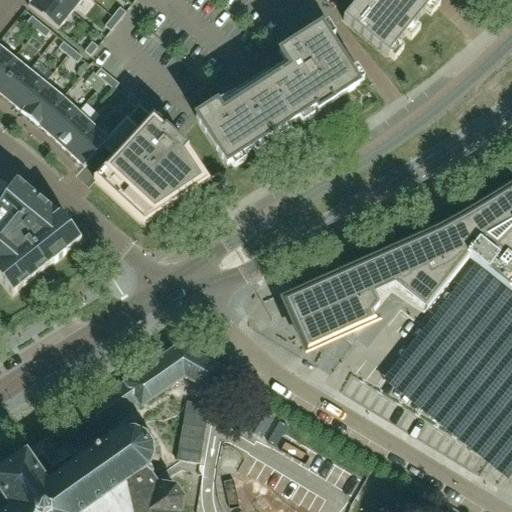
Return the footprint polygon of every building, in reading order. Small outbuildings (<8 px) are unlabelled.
[(71,14),(54,0),(33,0),(27,7),(57,31),(71,14)] [(82,0),(54,0),(71,14),(82,0)] [(361,0),(343,22),(388,59),(436,0),(368,0),(366,3),(361,0)] [(118,23),(126,14),(119,8),(111,18),(118,23)] [(41,25),(31,17),(25,24),(35,32),(41,25)] [(111,18),(103,28),(110,33),(118,23),(111,18)] [(35,32),(45,40),(50,33),(41,25),(35,32)] [(216,106),(195,119),(226,167),(314,111),(316,115),(319,113),(318,112),(330,105),(330,106),(333,104),(332,103),(338,100),(358,87),(320,28),(278,55),(286,67),(219,110),(216,106)] [(72,51),(63,43),(57,49),(67,57),(72,51)] [(90,44),(83,52),(90,58),(97,49),(90,44)] [(0,75),(13,59),(0,49),(0,75)] [(67,57),(77,65),(82,58),(72,51),(67,57)] [(13,59),(0,75),(0,96),(5,101),(29,72),(13,59)] [(75,85),(81,68),(68,64),(62,81),(75,85)] [(29,72),(5,101),(21,113),(20,114),(21,114),(45,85),(29,72)] [(102,72),(94,82),(100,87),(108,77),(102,72)] [(104,84),(113,92),(118,85),(110,78),(104,84)] [(45,85),(21,114),(37,127),(60,98),(45,85)] [(126,102),(135,110),(141,104),(131,96),(126,102)] [(60,98),(37,127),(38,128),(38,127),(51,140),(52,141),(77,113),(61,99),(60,98)] [(164,130),(139,107),(107,141),(102,146),(116,159),(94,182),(143,227),(188,198),(207,184),(186,152),(188,150),(165,129),(164,130)] [(52,141),(53,141),(66,154),(67,154),(92,127),(77,113),(52,141)] [(67,154),(68,155),(82,168),(102,146),(107,141),(92,127),(67,154)] [(65,256),(81,243),(72,233),(59,216),(58,217),(16,182),(0,205),(0,282),(12,297),(54,264),(54,265),(65,256)] [(368,267),(286,305),(308,353),(374,323),(371,317),(378,307),(374,298),(393,288),(425,313),(468,259),(508,290),(511,286),(511,189),(496,200),(469,217),(432,238),(368,267)] [(141,409),(184,380),(212,396),(225,373),(224,372),(210,364),(194,355),(178,346),(168,353),(163,356),(112,391),(107,395),(77,415),(92,437),(138,405),(141,409)] [(179,511),(182,501),(175,490),(161,487),(157,490),(145,472),(146,472),(151,476),(153,474),(148,470),(152,462),(159,463),(159,461),(153,458),(152,449),(158,448),(156,445),(151,447),(146,440),(150,435),(148,433),(144,437),(136,433),(137,427),(134,427),(133,433),(124,434),(122,428),(119,429),(121,435),(113,441),(109,435),(106,437),(110,443),(98,451),(94,446),(92,447),(95,453),(83,462),(79,456),(78,457),(75,452),(62,453),(54,458),(44,443),(0,474),(0,511),(179,511)]
